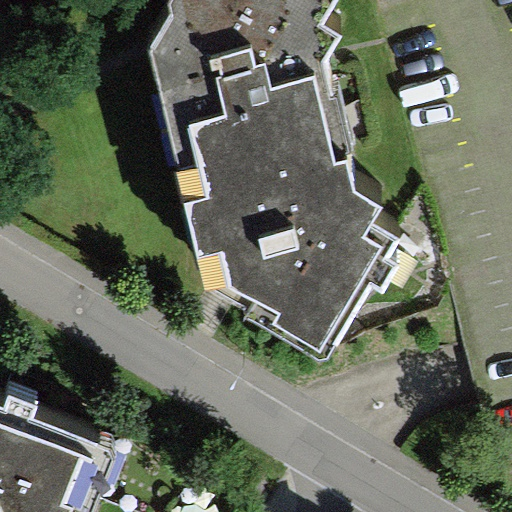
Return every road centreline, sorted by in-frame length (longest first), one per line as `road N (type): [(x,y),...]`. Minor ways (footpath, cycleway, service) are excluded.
road 1 (residential): [(0,262),(446,511)]
road 2 (residential): [(511,253),(441,0)]
